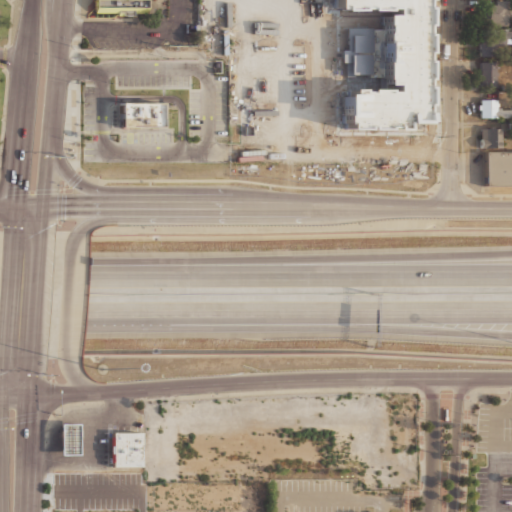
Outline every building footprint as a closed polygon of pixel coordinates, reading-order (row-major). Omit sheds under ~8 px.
[(93,0),(93,13),(116,12),(116,15),(132,15),(132,13),(145,13),(145,0),(93,0)] [(372,0),(352,0),(352,4),(364,4),(364,10),(372,10),(372,0)] [(399,0),(376,0),(376,16),(399,16),(399,0)] [(511,0),(497,0),(497,6),(479,6),(479,30),(511,29),(511,0)] [(511,32),(486,33),(487,43),(480,43),(480,48),(482,48),(482,53),(487,53),(487,57),(500,57),(500,47),(511,47),(511,32)] [(483,63),(483,87),(498,87),(497,62),(483,63)] [(204,100),(204,126),(223,126),(223,91),(217,91),(217,100),(204,100)] [(418,131),(431,131),(431,94),(418,94),(418,131)] [(287,122),(287,98),(264,98),(264,122),(287,122)] [(483,99),(483,104),(480,104),(480,109),(483,109),(483,118),(501,118),(501,99),(483,99)] [(118,103),(118,128),(163,127),(163,102),(118,103)] [(402,125),(402,102),(375,102),(375,125),(402,125)] [(484,128),(484,147),(510,147),(510,128),(484,128)] [(511,185),(481,185),(481,151),(511,151),(511,185)] [(389,449),(420,449),(419,399),(388,399),(389,449)] [(59,421),(78,421),(78,452),(60,452),(59,421)] [(329,467),(327,429),(179,434),(181,472),(329,467)] [(110,432),(110,466),(140,466),(140,432),(110,432)] [(254,483),(268,482),(267,469),(253,470),(254,483)]
